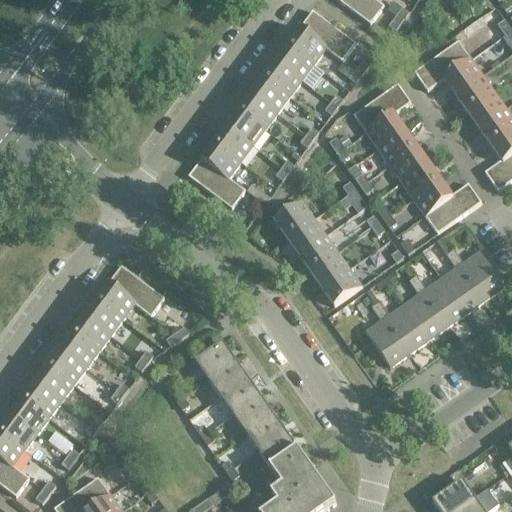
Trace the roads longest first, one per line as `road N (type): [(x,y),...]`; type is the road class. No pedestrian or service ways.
road 1 (residential): [(382,458),(256,297),(125,202)]
road 2 (residential): [(125,202),(275,0)]
road 3 (residential): [(0,364),(125,202)]
road 4 (residential): [(382,458),(511,368)]
road 5 (secondary): [(32,110),(116,0)]
road 6 (residential): [(12,135),(125,202)]
road 7 (residential): [(125,202),(32,110)]
